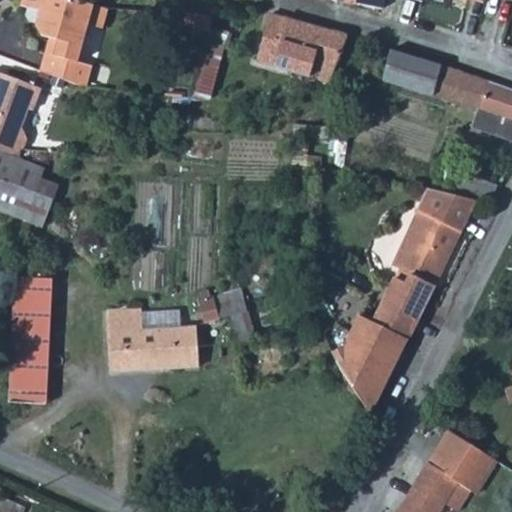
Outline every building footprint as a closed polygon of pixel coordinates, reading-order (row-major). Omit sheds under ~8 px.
[(84,0),(22,0),(21,4),(41,9),(37,24),(42,34),(50,36),(58,38),(54,53),(46,51),(41,68),(77,82),(87,84),(92,65),(78,61),(89,23),(96,25),(103,28),(108,8),(99,5),(98,3),(84,0)] [(190,25),(212,31),(216,14),(210,14),(191,13),(190,25)] [(312,24),(274,13),(262,48),(259,57),(281,64),(284,52),(287,50),(325,63),(320,79),(334,83),(350,36),(312,24)] [(196,87),(193,97),(196,95),(212,96),(230,35),(212,31),(196,87)] [(58,38),(50,36),(46,51),(54,53),(58,38)] [(470,73),(396,49),(387,80),(460,103),(470,73)] [(0,148),(22,156),(23,153),(25,150),(28,139),(22,126),(29,107),(34,109),(42,86),(0,70),(0,148)] [(511,87),(470,73),(460,103),(481,110),(476,127),(511,136),(511,87)] [(47,169),(0,149),(0,208),(43,227),(61,186),(43,179),(47,169)] [(454,188),(497,203),(503,185),(460,172),(454,188)] [(398,286),(434,296),(479,200),(435,186),(397,267),(405,272),(413,276),(409,285),(399,281),(398,286)] [(5,369),(2,401),(21,403),(40,405),(44,353),(51,280),(16,277),(14,284),(12,307),(5,369)] [(5,282),(2,304),(12,307),(14,284),(5,282)] [(412,342),(434,296),(398,286),(379,327),(412,342)] [(253,351),(244,304),(228,307),(238,356),(253,351)] [(197,372),(196,333),(140,335),(140,313),(107,314),(108,374),(197,372)] [(253,351),(238,356),(239,361),(254,359),(253,351)] [(368,423),(378,418),(360,386),(351,391),(368,423)] [(399,503),(394,511),(431,511),(439,500),(452,507),(464,488),(464,486),(483,454),(441,426),(420,464),(399,503)] [(488,456),(483,454),(464,486),(469,488),(488,456)]
